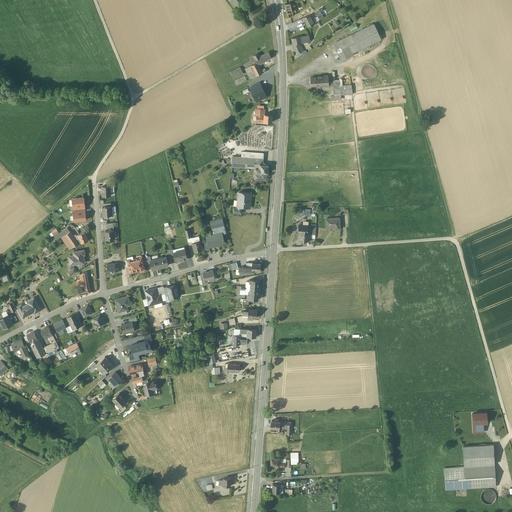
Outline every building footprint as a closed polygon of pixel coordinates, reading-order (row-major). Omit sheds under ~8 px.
[(243,4),(240,0),(229,0),(236,9),(243,4)] [(309,14),(303,17),(306,23),(305,23),(306,25),(307,24),(307,25),(308,27),(314,23),(309,14)] [(374,24),(333,43),(341,61),(346,58),(345,57),(381,39),(374,24)] [(308,35),(291,38),(292,44),(298,43),(310,41),(308,35)] [(298,43),(292,44),(297,54),(302,52),(302,50),(298,43)] [(268,53),(260,57),(258,53),(253,56),(256,63),(257,63),(258,66),(263,63),(262,62),(271,58),(268,53)] [(251,79),(256,76),(253,70),(251,66),(245,69),(251,79)] [(241,67),(230,71),(233,79),(244,74),(241,67)] [(259,67),(253,70),(256,76),(262,73),(259,67)] [(328,75),(317,76),(318,85),(318,86),(325,86),(325,87),(329,86),(328,80),(328,75)] [(247,81),(245,76),(234,81),(237,86),(247,81)] [(342,79),(333,80),(333,86),(334,95),(353,94),(351,84),(342,85),(342,79)] [(259,83),(249,88),(251,91),(261,86),(259,83)] [(261,86),(251,91),(255,98),(257,97),(265,93),(261,86)] [(265,114),(264,114),(264,116),(264,122),(272,122),(273,114),(265,114)] [(257,153),(242,152),(242,157),(232,156),(232,166),(246,167),(246,168),(255,168),(255,164),(258,164),(258,160),(257,160),(257,153)] [(264,160),(258,160),(258,164),(255,164),(255,168),(256,168),(255,174),(259,174),(259,180),(267,180),(267,173),(268,173),(269,165),(265,165),(265,163),(263,163),(264,160)] [(108,186),(102,187),(102,195),(110,195),(110,186),(108,186)] [(251,193),(238,192),(237,207),(242,207),(250,208),(251,193)] [(84,198),(72,199),(73,206),(84,206),(84,205),(84,198)] [(105,207),(102,207),(103,216),(108,216),(108,215),(111,215),(112,215),(111,206),(105,207)] [(74,213),(74,221),(86,220),(85,212),(74,213)] [(222,218),(210,221),(212,229),(213,229),(224,226),(222,218)] [(339,218),(325,219),(326,228),(334,227),(334,229),(340,229),(339,218)] [(224,226),(213,229),(214,234),(222,232),(222,234),(226,233),(224,226)] [(69,232),(67,228),(60,232),(63,236),(69,232)] [(110,231),(105,231),(106,240),(110,239),(110,238),(114,237),(114,230),(110,231)] [(214,234),(206,236),(207,242),(209,247),(214,246),(213,244),(217,243),(217,245),(224,243),(223,239),(222,234),(222,232),(214,234)] [(308,232),(299,232),(299,236),(300,236),(300,241),(310,241),(310,234),(310,233),(309,233),(308,233),(308,232)] [(84,233),(78,235),(80,239),(82,243),(88,241),(84,233)] [(67,239),(65,235),(61,238),(69,249),(73,247),(71,244),(67,239)] [(72,235),(67,239),(71,244),(76,241),(72,235)] [(200,239),(195,240),(195,242),(192,243),(194,252),(202,250),(200,239)] [(84,250),(73,252),(74,255),(68,256),(69,262),(72,261),(73,265),(85,263),(83,255),(85,255),(84,250)] [(174,252),(173,252),(175,257),(176,262),(176,261),(181,260),(181,261),(187,259),(186,254),(184,254),(184,251),(180,252),(180,250),(174,252)] [(158,258),(160,267),(168,265),(167,259),(166,256),(165,256),(158,258)] [(142,257),(127,260),(129,266),(130,272),(131,272),(140,270),(140,272),(145,271),(142,257)] [(160,267),(158,258),(151,260),(150,260),(151,263),(152,269),(160,267)] [(115,263),(107,264),(108,273),(116,273),(115,270),(115,263)] [(255,263),(252,263),(252,268),(252,270),(253,271),(260,271),(261,264),(257,263),(255,263)] [(213,270),(203,273),(203,274),(205,282),(215,279),(213,270)] [(259,280),(251,279),(251,280),(251,283),(250,287),(259,288),(259,280)] [(175,285),(170,286),(167,287),(169,295),(170,299),(174,298),(174,296),(178,294),(175,285)] [(161,295),(165,294),(164,288),(163,286),(156,288),(158,295),(161,295)] [(259,288),(250,287),(250,291),(250,295),(258,296),(259,288)] [(161,295),(158,295),(156,288),(145,291),(149,305),(162,302),(161,295)] [(128,296),(115,299),(119,312),(126,310),(125,306),(130,305),(128,296)] [(30,303),(23,306),(21,304),(17,306),(23,317),(34,311),(35,313),(40,310),(34,297),(29,300),(30,303)] [(16,310),(12,302),(7,304),(11,312),(16,310)] [(88,305),(80,309),(83,313),(84,313),(85,316),(92,313),(88,305)] [(257,310),(249,309),(248,311),(248,315),(248,319),(253,320),(253,317),(256,318),(257,310)] [(81,324),(76,313),(68,317),(72,325),(73,328),(81,324)] [(3,317),(0,318),(0,322),(3,329),(13,324),(8,315),(3,317)] [(104,324),(99,315),(93,318),(95,323),(93,324),(95,329),(104,324)] [(66,327),(62,320),(54,324),(57,331),(58,331),(62,329),(66,327)] [(134,330),(132,322),(130,322),(122,325),(124,333),(134,330)] [(48,327),(45,328),(41,330),(45,338),(45,337),(48,336),(49,336),(52,335),(48,326),(48,327)] [(257,330),(245,329),(244,332),(247,333),(247,336),(256,337),(257,330)] [(37,339),(34,331),(30,333),(31,334),(27,335),(30,341),(30,343),(31,342),(30,341),(34,340),(37,339)] [(48,344),(52,350),(58,347),(52,335),(49,336),(52,342),(48,344)] [(43,348),(38,339),(37,339),(34,340),(36,345),(32,347),(37,357),(45,353),(43,348)] [(25,346),(22,340),(12,345),(15,351),(20,349),(24,357),(28,354),(25,346)] [(145,341),(131,345),(134,357),(139,356),(138,353),(146,351),(150,350),(148,343),(145,344),(145,341)] [(76,343),(66,349),(68,352),(78,347),(76,343)] [(113,366),(105,357),(96,365),(104,374),(105,374),(113,366)] [(155,357),(148,358),(149,366),(156,365),(155,357)] [(239,365),(231,364),(230,363),(225,364),(225,367),(227,368),(227,371),(231,371),(239,372),(239,365)] [(142,364),(129,367),(130,372),(139,370),(143,370),(142,364)] [(122,380),(115,372),(108,378),(113,383),(111,385),(113,388),(122,380)] [(148,382),(146,383),(147,385),(146,386),(144,386),(146,395),(147,395),(153,393),(152,389),(157,388),(156,383),(154,383),(153,381),(148,382)] [(126,401),(119,393),(112,399),(120,407),(123,404),(126,401)] [(486,412),(472,413),(473,427),(483,426),(483,423),(487,422),(486,412)] [(278,419),(275,419),(275,421),(271,421),(271,428),(279,429),(280,426),(280,421),(278,421),(278,419)] [(291,422),(280,421),(280,426),(288,426),(287,431),(287,432),(291,432),(291,422)] [(493,444),(463,446),(464,466),(494,464),(493,444)] [(291,465),(299,464),(298,453),(291,453),(291,454),(291,458),(291,465)] [(279,458),(271,458),(270,466),(279,466),(279,462),(279,458)] [(494,464),(464,466),(466,489),(496,487),(494,464)] [(464,466),(444,468),(445,490),(466,489),(464,466)] [(231,479),(223,478),(223,480),(222,486),(230,486),(231,479)] [(496,500),(496,497),(495,494),(494,491),(491,490),(488,489),(485,490),(483,491),(481,494),(481,497),(481,500),(483,502),(486,504),(488,504),(491,504),(494,502),(496,500)]
